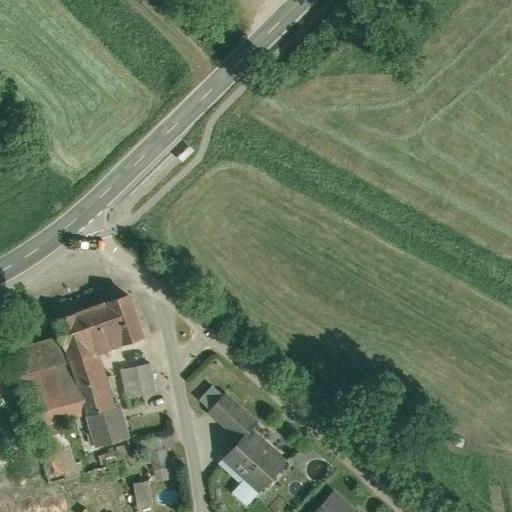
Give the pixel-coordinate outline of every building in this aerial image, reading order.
[(129,283),(54,312),(68,349),(97,338),(90,321),(118,310),(126,330),(145,323),(129,283)] [(97,338),(68,349),(71,356),(78,374),(79,373),(95,367),(106,363),(97,338)] [(79,373),(78,374),(71,356),(26,366),(39,420),(89,409),(88,405),(79,373)] [(117,367),(121,397),(154,393),(150,363),(117,367)] [(95,367),(79,373),(88,405),(91,404),(105,400),(95,367)] [(210,401),(242,428),(245,424),(255,412),(223,386),(210,401)] [(105,400),(91,404),(101,437),(119,432),(108,398),(105,400)] [(242,428),(225,449),(263,480),(283,455),(245,424),(242,428)] [(166,425),(145,429),(147,442),(168,438),(166,425)] [(147,481),(130,483),(133,507),(150,504),(147,481)] [(355,511),(333,492),(313,511),(355,511)]
